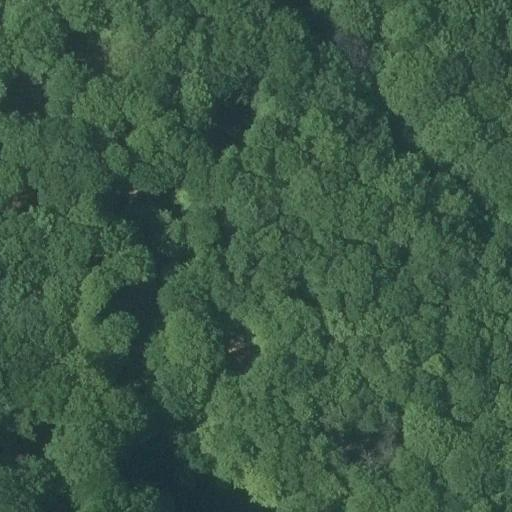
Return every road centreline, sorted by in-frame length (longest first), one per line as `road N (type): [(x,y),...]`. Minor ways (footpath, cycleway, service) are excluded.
road 1 (track): [(0,26),(188,114),(511,298)]
road 2 (track): [(511,308),(448,435),(437,511)]
